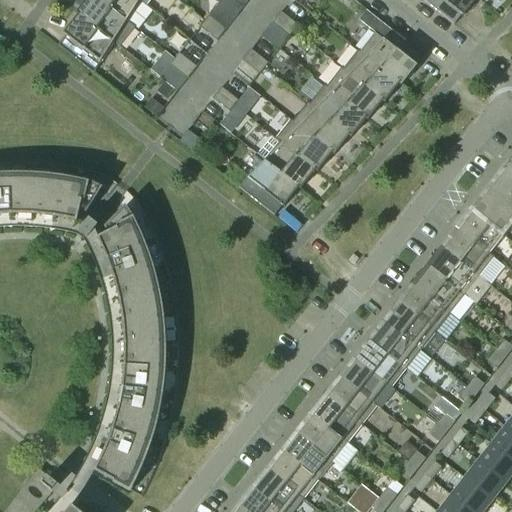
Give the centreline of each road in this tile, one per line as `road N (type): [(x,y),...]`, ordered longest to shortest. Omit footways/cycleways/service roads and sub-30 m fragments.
road 1 (residential): [(185,511),(507,96)]
road 2 (residential): [(507,96),(387,0)]
